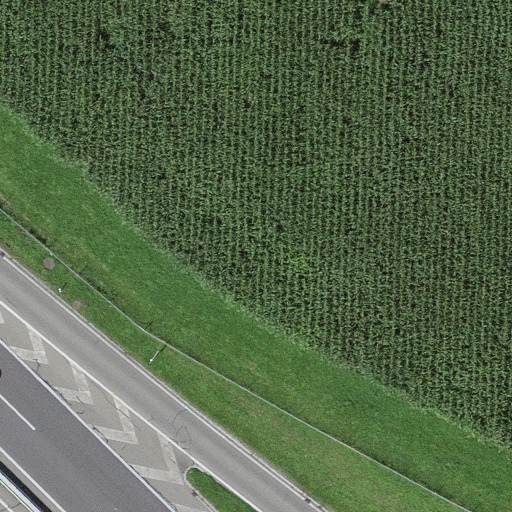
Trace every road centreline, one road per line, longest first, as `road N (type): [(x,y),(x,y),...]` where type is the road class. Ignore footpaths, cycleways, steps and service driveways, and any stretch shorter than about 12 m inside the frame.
road 1 (motorway): [(289,511),(0,284)]
road 2 (motorway): [(121,511),(0,393)]
